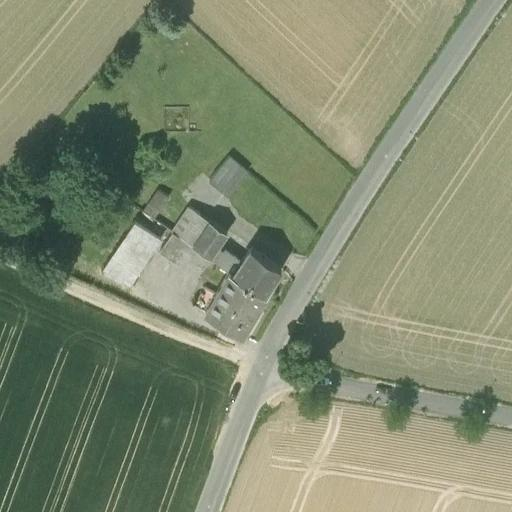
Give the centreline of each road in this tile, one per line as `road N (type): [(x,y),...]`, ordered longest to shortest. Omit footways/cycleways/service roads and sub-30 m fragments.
road 1 (unclassified): [(265,367),(301,290),(493,0)]
road 2 (track): [(0,252),(265,367)]
road 3 (unclassified): [(265,367),(511,418)]
road 4 (unclassified): [(207,511),(265,367)]
